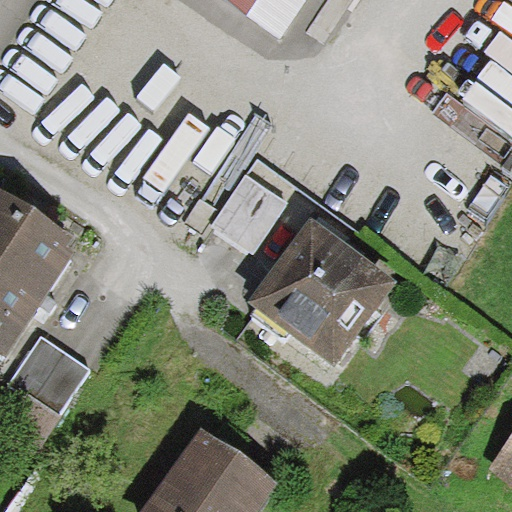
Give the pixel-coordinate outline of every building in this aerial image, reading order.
[(200,0),(320,75),(367,0),(200,0)] [(72,244),(0,201),(0,364),(1,365),(72,244)] [(385,290),(307,232),(252,306),(330,364),(385,290)] [(84,378),(36,351),(12,392),(60,420),(84,378)] [(511,424),(484,465),(511,484),(511,424)] [(252,511),(271,485),(200,435),(146,511),(252,511)]
